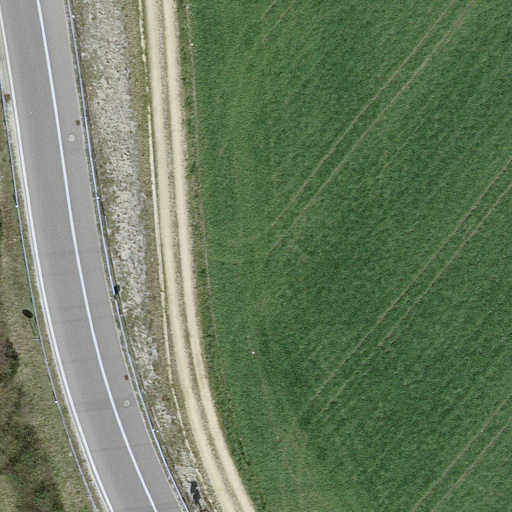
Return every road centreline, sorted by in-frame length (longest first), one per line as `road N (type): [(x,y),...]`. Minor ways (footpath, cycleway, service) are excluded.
road 1 (motorway): [(139,511),(112,451),(69,297),(23,0)]
road 2 (track): [(149,0),(193,372),(245,511)]
